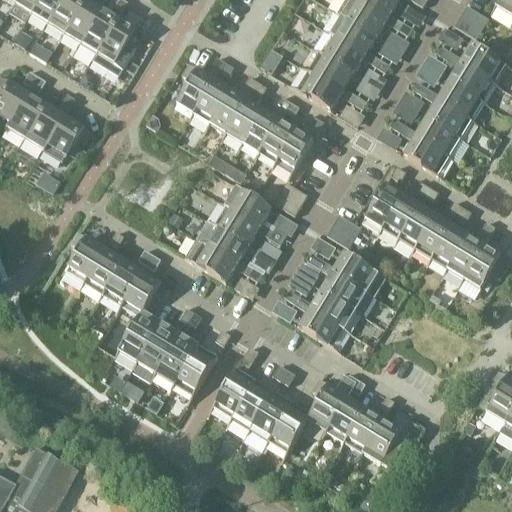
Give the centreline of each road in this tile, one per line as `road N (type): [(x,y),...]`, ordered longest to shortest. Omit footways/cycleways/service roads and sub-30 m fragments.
road 1 (residential): [(252,337),(300,365),(338,361),(428,418),(494,343)]
road 2 (residential): [(252,337),(364,143)]
road 3 (residential): [(252,337),(190,303),(177,266),(94,217)]
road 4 (residential): [(364,143),(197,40)]
road 5 (residential): [(511,232),(364,143)]
road 6 (residential): [(364,143),(450,0)]
road 7 (residential): [(0,67),(25,63),(124,122)]
